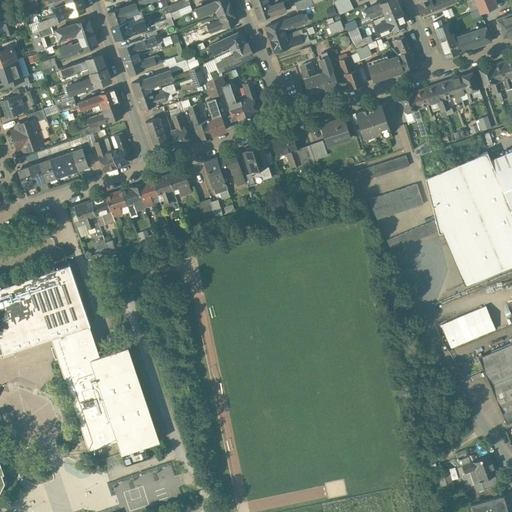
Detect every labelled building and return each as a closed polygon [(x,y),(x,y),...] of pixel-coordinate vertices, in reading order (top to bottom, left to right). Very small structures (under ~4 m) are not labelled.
[(82,0),(68,0),(66,1),(68,6),(71,14),(85,9),(82,0)] [(188,0),(181,0),(168,5),(170,12),(190,4),(188,0)] [(228,0),(215,0),(213,1),(216,9),(218,15),(232,9),(228,0)] [(297,9),(313,2),(312,0),(297,0),(294,1),(297,9)] [(350,0),(334,0),(340,13),(353,8),(350,0)] [(395,0),(387,0),(381,3),(384,10),(386,15),(400,10),(395,0)] [(431,0),(417,0),(416,1),(421,14),(435,8),(432,0),(431,0)] [(496,0),(474,0),(480,12),(498,4),(496,0)] [(213,1),(195,8),(199,16),(216,9),(213,1)] [(268,1),(254,6),(258,18),(272,14),(272,13),(270,6),(268,1)] [(283,2),(270,6),(272,13),(285,9),(283,2)] [(135,3),(122,8),(124,16),(138,11),(135,3)] [(381,3),(368,8),(370,13),(371,16),(384,10),(381,3)] [(189,5),(179,9),(181,15),(192,11),(189,5)] [(68,6),(57,9),(59,17),(71,14),(68,6)] [(329,17),(337,13),(333,6),(326,10),(329,17)] [(122,7),(108,12),(112,26),(126,21),(124,16),(122,8),(122,7)] [(232,9),(218,15),(221,20),(224,27),(237,22),(232,9)] [(400,10),(386,15),(388,21),(391,28),(405,22),(400,10)] [(511,32),(511,12),(497,17),(504,35),(511,32)] [(146,26),(153,24),(150,15),(143,17),(146,26)] [(57,16),(39,22),(42,29),(51,26),(59,23),(57,16)] [(157,29),(173,22),(171,16),(155,23),(157,29)] [(297,25),(294,17),(281,21),(284,29),(297,25)] [(88,18),(74,23),(74,24),(77,31),(79,36),(93,32),(88,18)] [(332,33),(345,28),(341,18),(328,23),(332,33)] [(14,31),(10,20),(3,23),(4,25),(7,34),(14,31)] [(221,20),(207,25),(210,33),(224,27),(221,20)] [(126,21),(112,26),(116,38),(131,33),(128,25),(126,21)] [(141,21),(128,25),(131,33),(144,28),(141,21)] [(281,21),(266,27),(270,39),(285,34),(284,29),(281,21)] [(388,21),(376,26),(377,28),(379,33),(391,28),(388,21)] [(443,23),(436,26),(441,39),(449,36),(443,23)] [(74,24),(63,27),(66,35),(77,31),(74,24)] [(42,29),(38,30),(40,36),(53,32),(51,26),(42,29)] [(486,26),(454,37),(458,50),(491,39),(486,26)] [(242,31),(227,37),(231,44),(233,49),(247,43),(242,31)] [(93,32),(79,36),(80,41),(83,49),(97,45),(93,32)] [(165,44),(179,40),(177,33),(163,37),(165,44)] [(285,34),(270,39),(274,51),(290,46),(287,39),(285,34)] [(300,34),(287,39),(290,46),(303,42),(300,34)] [(441,39),(440,39),(446,55),(458,50),(454,37),(454,34),(449,36),(441,39)] [(227,37),(214,43),(218,50),(231,44),(227,37)] [(405,37),(397,40),(402,53),(410,50),(405,37)] [(16,38),(1,43),(3,49),(12,45),(12,46),(18,44),(16,38)] [(147,38),(134,43),(137,51),(150,46),(147,38)] [(380,51),(376,40),(370,42),(375,53),(380,51)] [(80,41),(69,45),(72,53),(83,49),(80,41)] [(134,43),(120,47),(125,61),(139,56),(137,51),(134,43)] [(247,43),(233,49),(238,61),(252,54),(247,43)] [(364,45),(356,48),(362,60),(372,56),(367,44),(364,45)] [(3,49),(0,49),(0,64),(16,59),(12,46),(12,45),(3,49)] [(311,46),(300,49),(302,55),(313,51),(311,46)] [(233,55),(217,62),(220,69),(238,61),(233,49),(231,50),(233,55)] [(402,53),(398,54),(398,56),(403,69),(415,65),(410,50),(402,53)] [(100,53),(86,58),(89,67),(90,72),(105,67),(100,53)] [(158,54),(140,60),(143,68),(161,62),(158,54)] [(55,56),(42,61),(46,73),(59,68),(55,56)] [(139,56),(125,61),(129,73),(143,69),(143,68),(140,60),(139,56)] [(333,69),(329,56),(328,56),(322,58),(326,71),(333,69)] [(398,56),(385,61),(389,73),(389,74),(403,69),(398,56)] [(511,57),(503,61),(509,77),(511,76),(511,57)] [(86,58),(72,63),(75,72),(89,67),(86,58)] [(348,58),(340,60),(344,73),(352,70),(348,58)] [(380,58),(368,62),(372,72),(371,72),(373,78),(389,73),(385,61),(381,62),(380,58)] [(16,59),(0,64),(0,81),(5,80),(6,84),(11,83),(23,79),(23,77),(16,59)] [(312,61),(301,65),(306,78),(316,75),(312,61)] [(503,61),(491,65),(497,81),(504,79),(509,77),(503,61)] [(200,65),(190,69),(196,86),(206,82),(200,65)] [(491,65),(479,69),(484,85),(492,83),(497,81),(491,65)] [(105,67),(90,72),(92,76),(95,85),(110,80),(105,67)] [(352,70),(344,73),(349,87),(363,83),(358,68),(352,70)] [(326,71),(320,73),(325,88),(338,83),(333,69),(326,71)] [(473,71),(461,75),(466,92),(470,90),(479,87),(473,71)] [(164,72),(146,78),(149,86),(167,79),(164,72)] [(316,75),(306,78),(310,92),(325,88),(320,73),(316,75)] [(222,74),(214,78),(218,90),(223,88),(222,87),(226,86),(222,74)] [(461,75),(449,79),(454,96),(460,94),(466,92),(461,75)] [(23,79),(11,83),(13,89),(24,86),(30,84),(27,76),(23,77),(23,79)] [(92,76),(70,83),(74,92),(95,85),(92,76)] [(146,78),(132,83),(136,95),(151,91),(149,86),(146,78)] [(214,78),(207,81),(212,96),(219,93),(218,90),(214,78)] [(449,79),(437,83),(442,100),(446,98),(454,96),(449,79)] [(252,81),(244,84),(248,95),(250,97),(256,95),(252,81)] [(442,100),(437,83),(425,87),(430,104),(438,101),(442,100)] [(163,89),(159,90),(160,93),(152,96),(155,103),(166,99),(165,95),(169,94),(166,85),(162,87),(163,89)] [(226,86),(222,87),(223,88),(228,104),(236,102),(230,85),(226,86)] [(13,89),(13,90),(15,95),(20,93),(21,96),(27,94),(24,86),(13,89)] [(425,87),(412,91),(418,108),(426,105),(430,104),(425,87)] [(113,89),(98,94),(99,94),(101,102),(103,107),(117,102),(113,89)] [(151,91),(136,95),(141,109),(155,104),(155,103),(152,96),(151,91)] [(412,91),(400,96),(406,112),(414,109),(418,108),(412,91)] [(15,95),(1,100),(6,114),(7,116),(16,113),(26,109),(21,96),(20,93),(15,95)] [(99,94),(85,99),(88,106),(101,102),(99,94)] [(460,94),(454,96),(459,109),(465,107),(460,94)] [(250,97),(241,100),(246,115),(258,111),(257,107),(260,106),(256,95),(250,97)] [(215,96),(206,99),(212,117),(221,114),(215,96)] [(236,102),(228,104),(233,120),(246,115),(241,100),(236,102)] [(117,102),(103,107),(105,112),(108,120),(122,115),(117,102)] [(381,103),(368,107),(362,109),(355,111),(364,138),(390,129),(381,103)] [(43,108),(26,114),(28,120),(36,117),(37,121),(46,118),(43,108)] [(202,121),(198,109),(190,111),(194,123),(202,121)] [(105,112),(88,118),(90,126),(98,123),(108,120),(105,112)] [(6,114),(0,116),(0,118),(1,123),(17,117),(16,113),(7,116),(6,114)] [(189,141),(180,113),(172,115),(177,129),(172,130),(175,140),(177,146),(189,141)] [(212,117),(207,119),(212,134),(226,129),(221,114),(212,117)] [(478,130),(491,127),(489,116),(476,118),(478,130)] [(28,120),(19,124),(16,129),(12,130),(18,148),(22,146),(28,149),(43,144),(38,129),(39,126),(37,121),(36,117),(28,120)] [(164,132),(159,117),(146,121),(146,122),(151,136),(150,136),(154,147),(175,140),(172,130),(171,129),(164,132)] [(344,117),(321,124),(327,142),(340,138),(341,141),(351,137),(344,117)] [(426,133),(421,117),(417,119),(422,135),(426,133)] [(202,121),(194,123),(199,138),(212,134),(207,119),(202,121)] [(90,126),(79,130),(81,136),(100,130),(98,123),(90,126)] [(122,132),(111,136),(116,149),(127,145),(122,132)] [(291,132),(271,139),(277,155),(285,152),(290,167),(307,161),(314,158),(309,145),(297,149),(291,132)] [(102,139),(94,142),(99,155),(107,152),(102,139)] [(415,146),(417,155),(432,151),(430,142),(415,146)] [(261,143),(243,149),(250,169),(252,173),(254,181),(272,175),(268,163),(261,143)] [(323,143),(312,147),(316,158),(327,154),(323,143)] [(116,149),(112,151),(117,166),(129,162),(128,158),(131,157),(127,145),(116,149)] [(82,147),(71,151),(77,169),(89,165),(82,147)] [(511,149),(490,159),(511,210),(511,149)] [(71,151),(61,154),(67,173),(77,169),(71,151)] [(107,152),(99,155),(104,170),(117,166),(112,151),(107,152)] [(487,151),(425,177),(436,219),(438,230),(439,232),(452,227),(474,280),(511,264),(511,210),(490,159),(487,151)] [(234,152),(217,157),(222,172),(226,170),(239,166),(234,152)] [(61,154),(50,158),(56,176),(67,173),(61,154)] [(406,155),(355,171),(359,182),(409,165),(406,155)] [(217,157),(204,162),(215,193),(228,189),(222,172),(217,157)] [(50,158),(39,162),(46,180),(56,176),(50,158)] [(39,162),(29,166),(35,184),(46,180),(39,162)] [(29,166),(18,169),(24,188),(35,184),(29,166)] [(239,166),(226,170),(227,174),(233,172),(238,185),(245,183),(239,166)] [(184,168),(168,174),(173,189),(178,187),(189,183),(184,168)] [(254,181),(252,173),(246,175),(250,186),(255,184),(254,181)] [(168,174),(153,179),(158,194),(162,192),(169,190),(173,189),(168,174)] [(153,179),(137,184),(142,199),(151,196),(158,194),(153,179)] [(189,183),(178,187),(181,196),(192,192),(189,183)] [(417,183),(368,199),(377,219),(424,204),(417,183)] [(137,184),(122,190),(127,204),(134,202),(142,199),(137,184)] [(122,190),(106,195),(111,209),(120,206),(127,204),(122,190)] [(169,190),(162,192),(165,202),(172,200),(169,190)] [(106,195),(91,200),(96,215),(103,212),(111,209),(106,195)] [(151,196),(142,199),(145,207),(148,206),(154,204),(151,196)] [(210,200),(199,204),(199,202),(198,202),(204,221),(216,217),(215,214),(211,202),(210,198),(209,198),(210,200)] [(142,199),(134,202),(136,210),(145,207),(142,199)] [(222,212),(218,199),(211,202),(215,214),(222,212)] [(91,200),(75,205),(80,220),(82,225),(86,224),(87,229),(95,226),(94,223),(92,216),(96,215),(91,200)] [(120,206),(111,209),(114,218),(120,216),(123,215),(120,206)] [(111,209),(103,212),(105,221),(114,218),(111,209)] [(120,216),(114,218),(117,227),(123,225),(120,216)] [(436,219),(387,240),(391,250),(438,230),(436,219)] [(82,225),(80,220),(74,222),(79,237),(96,231),(95,226),(87,229),(86,224),(82,225)] [(26,278),(0,286),(0,342),(4,354),(51,338),(89,325),(90,324),(69,263),(26,278)] [(54,346),(89,449),(118,439),(122,453),(158,441),(127,347),(100,356),(89,325),(51,338),(54,346)] [(116,336),(107,338),(109,344),(118,341),(116,336)] [(511,342),(477,357),(504,424),(511,420),(511,342)] [(489,455),(473,461),(475,468),(479,479),(478,479),(479,481),(480,480),(484,489),(498,483),(494,474),(496,473),(489,455)] [(473,461),(462,465),(464,472),(471,470),(475,468),(473,461)] [(462,465),(453,468),(454,474),(457,473),(459,480),(463,479),(463,474),(466,473),(465,472),(464,472),(462,465)] [(479,479),(475,468),(471,470),(473,477),(471,478),(471,480),(474,479),(475,480),(478,479),(479,479)] [(507,511),(503,495),(467,505),(469,511),(507,511)]
